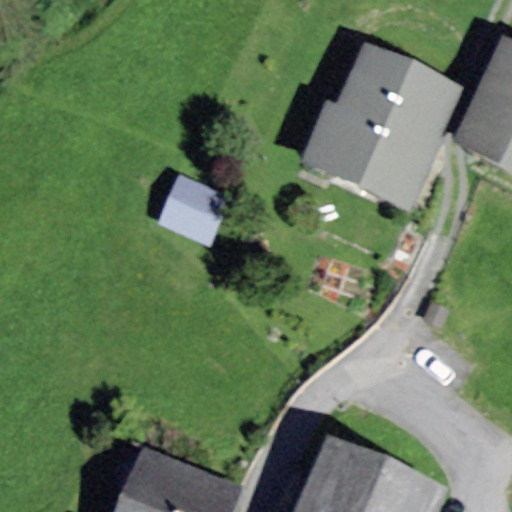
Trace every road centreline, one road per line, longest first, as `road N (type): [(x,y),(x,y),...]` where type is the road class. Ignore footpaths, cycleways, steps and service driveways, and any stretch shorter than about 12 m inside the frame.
road 1 (track): [(374,370),(497,0)]
road 2 (residential): [(267,511),(302,402),(374,370),(460,438),(484,480),(473,511)]
